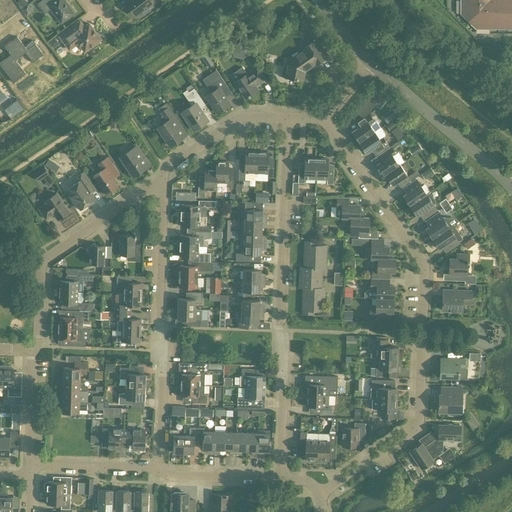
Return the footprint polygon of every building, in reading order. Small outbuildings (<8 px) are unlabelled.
[(74,13),(63,0),(52,0),(50,2),(48,0),(42,0),(37,4),(44,14),(51,9),(61,23),(74,13)] [(130,0),(126,3),(135,15),(151,3),(150,1),(151,0),(130,0)] [(511,0),(461,0),(461,13),(466,18),(465,19),(470,24),(471,23),(476,28),(511,27),(511,0)] [(89,24),(85,27),(80,21),(59,37),(69,50),(78,43),(84,52),(101,39),(89,24)] [(319,36),(311,24),(304,28),(312,41),(319,36)] [(32,62),(43,54),(35,44),(27,51),(17,37),(4,47),(10,55),(0,62),(0,65),(14,83),(26,74),(15,60),(25,53),(32,62)] [(242,41),(228,49),(232,57),(244,59),(250,54),(242,41)] [(315,65),(326,58),(315,41),(304,49),(304,50),(288,61),(285,77),(302,80),(304,71),(314,64),(315,65)] [(214,64),(205,52),(200,55),(209,68),(214,64)] [(236,71),(241,77),(234,82),(234,83),(235,82),(245,98),(242,100),(243,100),(250,95),(250,94),(257,89),(257,88),(256,89),(254,85),(258,83),(265,79),(257,68),(247,75),(247,74),(247,73),(246,74),(242,67),(236,71)] [(224,108),(230,104),(222,93),(229,89),(216,70),(202,79),(211,92),(205,96),(217,112),(218,112),(220,112),(223,110),(224,108)] [(193,130),(208,120),(200,109),(205,105),(194,89),(188,92),(187,90),(183,93),(192,105),(181,113),(193,130)] [(387,98),(376,89),(369,98),(380,107),(387,98)] [(166,140),(170,146),(187,135),(168,108),(162,112),(168,121),(158,128),(162,133),(160,134),(164,141),(166,140)] [(387,123),(398,117),(395,111),(384,117),(387,123)] [(352,132),(359,142),(374,132),(381,128),(376,122),(374,121),(368,113),(353,123),(357,128),(352,132)] [(390,129),(397,125),(395,120),(387,123),(390,129)] [(399,125),(392,130),(399,140),(406,136),(399,125)] [(374,132),(359,142),(366,153),(371,150),(375,155),(388,146),(383,137),(385,136),(385,134),(381,128),(374,132)] [(133,176),(149,165),(136,146),(120,158),(124,163),(122,164),(127,170),(128,169),(133,176)] [(384,175),(385,175),(398,165),(399,164),(404,161),(398,152),(396,154),(390,146),(377,155),(381,161),(377,164),(384,175)] [(256,181),(256,172),(257,153),(245,152),(245,163),(239,163),(238,180),(244,180),(256,181)] [(268,153),(257,153),(256,172),(267,173),(267,178),(273,178),(274,170),(268,170),(268,153)] [(106,194),(117,187),(111,179),(114,177),(107,167),(112,164),(107,157),(98,164),(102,170),(93,176),(106,194)] [(304,178),(315,178),(316,159),(305,158),(304,175),(298,175),(298,183),(304,183),(304,178)] [(328,159),(316,159),(315,178),(327,179),(327,184),(333,184),(333,176),(327,176),(328,159)] [(216,162),(216,170),(216,182),(227,182),(227,187),(233,187),(233,179),(227,179),(228,162),(216,162)] [(399,164),(398,165),(385,175),(392,185),(397,182),(401,188),(411,181),(408,177),(399,164)] [(44,167),(34,174),(38,181),(48,174),(44,167)] [(216,190),(216,182),(216,170),(204,170),(204,186),(198,186),(197,198),(204,198),(204,190),(216,190)] [(90,193),(95,190),(83,172),(77,177),(79,181),(67,189),(80,209),(94,200),(90,193)] [(408,177),(411,181),(417,176),(414,172),(408,177)] [(39,193),(34,185),(36,183),(31,176),(21,183),(31,198),(39,193)] [(403,196),(410,206),(426,195),(420,185),(419,185),(416,180),(402,189),(406,194),(403,196)] [(176,200),(197,200),(197,191),(177,191),(176,200)] [(429,192),(426,195),(410,206),(416,216),(428,208),(431,213),(436,210),(433,205),(435,201),(429,192)] [(58,220),(68,212),(56,194),(45,201),(47,203),(38,209),(45,220),(54,214),(58,220)] [(342,207),(341,217),(369,218),(362,218),(363,211),(361,209),(359,209),(359,205),(348,204),(348,198),(337,197),(336,207),(342,207)] [(439,203),(442,208),(449,203),(446,198),(439,203)] [(242,209),(241,221),(266,221),(267,217),(262,217),(262,210),(252,210),(252,202),(237,202),(237,209),(242,209)] [(452,208),(449,203),(442,208),(446,212),(452,208)] [(206,216),(206,207),(202,207),(203,206),(199,206),(199,205),(181,205),(180,215),(199,216),(206,216)] [(425,229),(432,239),(449,228),(453,225),(453,224),(451,226),(446,217),(441,217),(438,213),(425,222),(428,227),(425,229)] [(206,216),(199,216),(180,215),(180,226),(195,227),(195,231),(211,231),(211,225),(205,225),(206,216)] [(368,231),(369,218),(341,217),(341,218),(350,218),(350,235),(358,236),(358,238),(366,238),(367,231),(368,231)] [(476,218),(469,222),(476,233),(483,229),(476,218)] [(266,226),(266,221),(241,221),(241,232),(261,232),(262,225),(266,226)] [(453,225),(449,228),(432,239),(439,249),(450,241),(453,246),(459,243),(458,241),(462,238),(453,225)] [(180,235),(179,246),(198,247),(203,247),(203,239),(210,237),(211,231),(195,231),(195,236),(180,235)] [(261,239),(261,232),(241,232),(240,243),(266,243),(266,239),(261,239)] [(139,261),(139,255),(133,255),(133,236),(120,236),(120,255),(127,255),(127,261),(139,261)] [(474,237),(466,242),(469,247),(477,242),(474,237)] [(370,259),(370,258),(395,259),(388,259),(388,246),(383,246),(383,239),(371,239),(371,248),(366,248),(365,250),(364,258),(370,259)] [(300,267),(299,278),(321,278),(322,264),(325,264),(326,246),(315,245),(315,242),(304,241),(303,268),(300,267)] [(265,247),(266,243),(240,243),(240,253),(236,253),(235,261),(250,261),(250,254),(261,255),(261,247),(265,247)] [(104,265),(105,246),(95,246),(94,244),(91,245),(89,245),(89,246),(86,249),(89,254),(89,264),(104,265)] [(198,252),(198,247),(179,246),(179,257),(190,257),(190,261),(210,262),(210,253),(198,252)] [(465,281),(465,275),(467,275),(467,263),(469,263),(469,254),(457,254),(456,259),(449,258),(449,274),(445,274),(445,280),(465,281)] [(395,272),(395,259),(370,258),(370,259),(372,259),(372,277),(389,278),(389,272),(395,272)] [(179,265),(178,277),(197,277),(197,270),(212,271),(213,262),(210,262),(190,261),(190,266),(179,265)] [(242,280),(264,281),(264,277),(260,277),(260,269),(249,269),(249,263),(243,263),(242,269),(242,280)] [(110,275),(110,267),(102,267),(101,275),(110,275)] [(60,281),(59,292),(77,292),(78,282),(80,282),(80,276),(77,276),(77,270),(67,269),(67,275),(66,275),(65,281),(60,281)] [(123,294),(141,295),(142,283),(128,283),(128,276),(116,276),(116,283),(123,283),(123,294)] [(197,288),(197,277),(178,277),(178,288),(197,288)] [(209,292),(220,293),(220,277),(210,277),(209,292)] [(321,293),(321,278),(299,278),(299,288),(303,288),(302,314),(313,314),(313,311),(324,311),(325,293),(321,293)] [(376,291),(376,298),(394,299),(394,286),(380,286),(380,280),(371,279),(370,291),(376,291)] [(264,285),(264,281),(242,280),(242,289),(236,289),(236,295),(249,296),(249,292),(259,292),(260,285),(264,285)] [(471,304),(471,291),(451,290),(451,297),(442,297),(442,304),(443,304),(443,311),(462,311),(462,304),(471,304)] [(80,303),(77,303),(77,292),(59,292),(59,303),(65,303),(65,309),(79,309),(80,303)] [(195,310),(195,302),(201,303),(202,292),(188,292),(188,299),(178,298),(177,309),(195,310)] [(115,305),(115,312),(127,312),(131,312),(131,305),(141,306),(141,295),(123,294),(118,294),(118,305),(115,305)] [(393,312),(394,299),(376,298),(376,306),(369,306),(369,317),(375,317),(376,311),(393,312)] [(241,300),(241,311),(263,312),(263,308),(259,308),(259,300),(241,300)] [(187,320),(187,326),(201,326),(201,310),(195,310),(177,309),(177,319),(187,320)] [(58,317),(58,328),(82,329),(82,321),(89,321),(89,315),(83,315),(83,311),(70,311),(70,317),(58,317)] [(263,316),(263,312),(241,311),(241,322),(239,322),(238,327),(258,328),(258,323),(258,316),(263,316)] [(127,312),(115,312),(115,319),(117,319),(117,330),(121,330),(140,331),(140,320),(131,319),(131,312),(127,312)] [(82,329),(58,328),(58,339),(69,340),(69,346),(82,346),(82,329)] [(140,342),(140,331),(121,330),(121,335),(116,335),(116,341),(114,341),(114,348),(126,348),(126,341),(140,342)] [(379,347),(379,358),(397,358),(398,347),(388,347),(388,338),(372,338),(372,347),(379,347)] [(470,352),(470,360),(482,360),(482,352),(470,352)] [(379,358),(378,368),(371,368),(371,376),(395,376),(395,370),(397,370),(397,366),(401,366),(401,359),(397,358),(379,358)] [(440,377),(459,378),(467,378),(467,368),(464,368),(464,359),(452,359),(451,365),(440,364),(440,377)] [(63,367),(62,379),(80,379),(80,373),(86,374),(86,362),(80,362),(74,361),(74,368),(63,367)] [(173,371),(181,373),(182,362),(174,361),(173,371)] [(181,373),(181,385),(199,385),(204,385),(205,363),(194,363),(194,368),(188,367),(188,374),(181,373)] [(3,365),(2,388),(8,388),(7,396),(21,397),(21,385),(13,384),(13,369),(13,367),(11,365),(3,365)] [(126,379),(126,386),(144,387),(145,374),(132,374),(132,368),(119,368),(119,378),(126,379)] [(245,387),(265,387),(265,376),(254,376),(254,369),(241,369),(240,387),(245,387)] [(94,370),(94,378),(104,378),(104,370),(94,370)] [(307,395),(325,396),(329,396),(336,396),(337,377),(320,377),(320,384),(308,384),(307,395)] [(84,379),(80,379),(62,379),(62,390),(88,391),(88,386),(84,386),(84,379)] [(372,399),(396,399),(396,388),(394,388),(395,381),(371,381),(370,399),(372,399)] [(204,385),(199,385),(181,385),(180,396),(192,396),(192,403),(206,403),(206,397),(204,395),(204,385)] [(209,400),(223,400),(223,385),(209,385),(209,400)] [(131,405),(131,399),(144,399),(144,387),(126,386),(126,394),(119,394),(118,404),(131,405)] [(264,399),(265,387),(245,387),(244,398),(237,398),(237,408),(254,408),(254,398),(264,399)] [(461,404),(462,388),(451,388),(451,395),(439,395),(438,411),(458,412),(459,404),(461,404)] [(88,391),(62,390),(62,401),(88,402),(88,391)] [(329,396),(325,396),(307,395),(307,406),(320,406),(319,414),(331,415),(332,405),(328,405),(329,396)] [(396,411),(396,399),(372,399),(372,410),(381,410),(380,418),(393,419),(394,411),(396,411)] [(88,411),(88,402),(62,401),(61,412),(79,413),(79,411),(88,411)] [(22,412),(22,403),(12,403),(12,412),(22,412)] [(172,406),(172,415),(185,416),(185,406),(172,406)] [(202,408),(202,416),(214,415),(214,407),(202,408)] [(342,446),(352,447),(358,447),(358,435),(364,435),(365,423),(354,423),(354,428),(342,428),(342,446)] [(438,425),(438,439),(436,439),(430,443),(438,455),(442,453),(443,439),(460,440),(460,426),(438,425)] [(189,436),(184,435),(183,453),(193,453),(194,438),(198,438),(198,427),(189,427),(189,436)] [(209,454),(213,454),(214,432),(204,431),(204,427),(198,427),(198,438),(202,438),(202,449),(209,449),(209,454)] [(126,443),(127,429),(102,429),(101,447),(113,448),(113,449),(120,449),(120,442),(126,443)] [(144,449),(145,430),(127,429),(126,443),(132,443),(132,450),(139,450),(139,449),(144,449)] [(172,453),(183,453),(184,435),(179,435),(179,430),(169,430),(169,442),(173,442),(172,453)] [(10,431),(9,438),(0,437),(0,455),(9,456),(9,445),(16,445),(17,431),(10,431)] [(253,455),(257,455),(258,431),(258,433),(247,433),(246,450),(253,451),(253,455)] [(269,451),(269,431),(258,431),(257,455),(261,455),(262,451),(269,451)] [(218,449),(224,450),(225,432),(214,432),(213,454),(217,454),(218,449)] [(231,455),(235,455),(236,432),(225,432),(224,450),(231,450),(231,455)] [(240,450),(246,450),(247,433),(236,432),(235,455),(239,455),(240,450)] [(317,462),(317,459),(317,441),(306,440),(306,433),(300,432),(300,445),(306,445),(305,459),(306,459),(306,460),(308,462),(317,462)] [(318,433),(317,441),(317,459),(317,462),(325,463),(327,461),(327,460),(328,460),(329,446),(335,446),(336,433),(329,433),(329,434),(318,433)] [(92,434),(91,442),(100,442),(100,434),(92,434)] [(432,460),(438,455),(430,443),(424,447),(421,444),(410,452),(421,469),(433,461),(432,460)] [(417,469),(410,473),(414,479),(420,475),(417,469)] [(45,491),(47,492),(47,493),(66,493),(70,494),(71,494),(71,477),(66,477),(65,482),(47,481),(47,483),(45,483),(44,484),(44,490),(45,491)] [(100,510),(110,510),(111,501),(111,492),(99,491),(99,500),(93,500),(92,511),(99,511),(100,511),(100,510)] [(12,497),(5,497),(5,492),(1,492),(0,511),(18,511),(19,507),(12,507),(12,497)] [(117,492),(117,501),(111,501),(110,510),(110,511),(116,511),(117,511),(128,511),(129,510),(129,511),(134,511),(134,510),(135,501),(129,501),(129,493),(129,492),(117,492)] [(152,511),(153,502),(147,502),(147,493),(135,492),(135,493),(129,493),(129,501),(135,501),(134,510),(134,511),(146,511),(152,511)] [(70,494),(66,493),(47,493),(45,493),(44,494),(43,501),(44,502),(46,502),(46,504),(61,505),(61,509),(70,509),(70,499),(70,494)] [(194,511),(194,507),(187,506),(188,494),(172,494),(171,501),(170,501),(170,508),(171,508),(171,511),(194,511)] [(229,511),(230,496),(211,495),(210,511),(229,511)]
